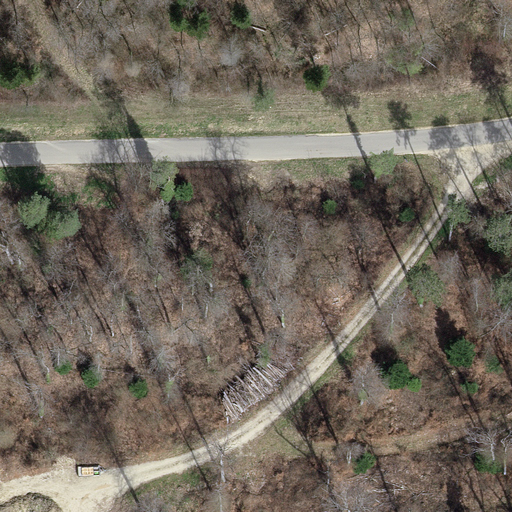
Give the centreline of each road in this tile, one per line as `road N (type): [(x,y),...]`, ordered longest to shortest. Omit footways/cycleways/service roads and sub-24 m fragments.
road 1 (track): [(431,143),(442,194),(378,289),(253,431),(87,502),(86,511)]
road 2 (unclassified): [(511,127),(431,143),(299,150),(0,154)]
